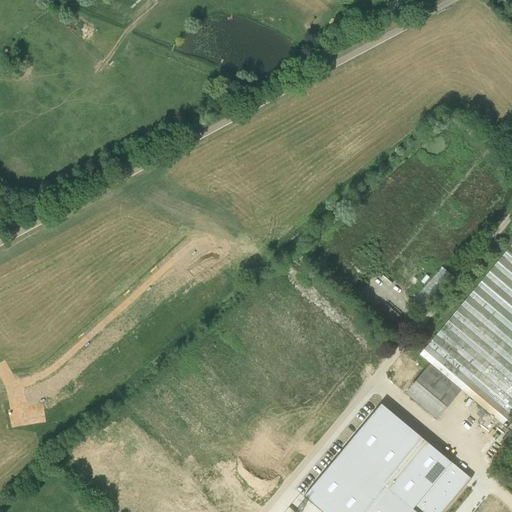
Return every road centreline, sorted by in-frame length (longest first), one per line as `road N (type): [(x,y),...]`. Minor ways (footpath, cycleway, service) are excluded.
road 1 (unclassified): [(450,0),(0,238)]
road 2 (unclassified): [(511,224),(260,511)]
